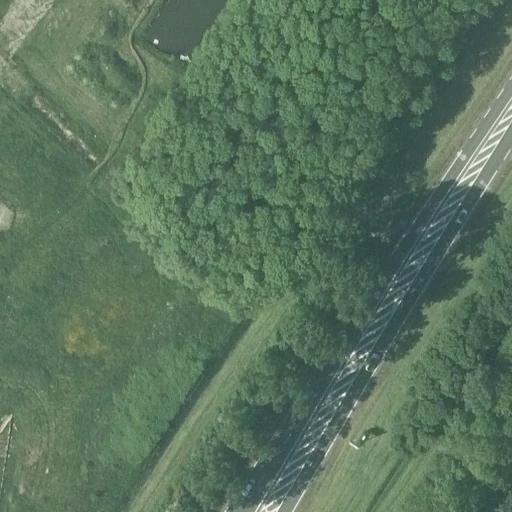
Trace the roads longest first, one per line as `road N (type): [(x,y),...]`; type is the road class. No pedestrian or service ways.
road 1 (primary): [(511,83),(232,511)]
road 2 (primary): [(283,511),(511,130)]
